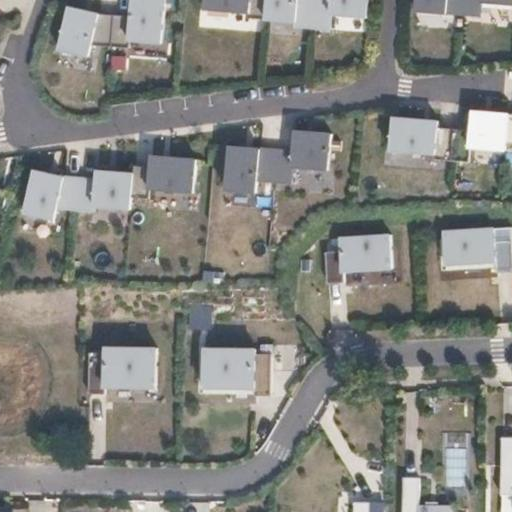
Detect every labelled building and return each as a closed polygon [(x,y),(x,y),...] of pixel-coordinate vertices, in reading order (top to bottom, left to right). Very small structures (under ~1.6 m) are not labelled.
[(134,0),(133,17),(117,16),(114,48),(132,49),(132,41),(165,44),(168,0),(134,0)] [(269,21),(270,0),(208,0),(207,11),(252,15),(251,20),(269,21)] [(270,0),(269,21),(298,24),(298,29),(315,30),(317,0),(270,0)] [(317,0),(315,30),(333,31),(334,16),(370,19),(371,0),(317,0)] [(466,16),(467,0),(419,0),(419,12),(466,16)] [(511,0),(467,0),(466,16),(483,17),(485,4),(511,6),(511,0)] [(114,48),(117,16),(101,14),(76,5),(61,46),(90,57),(94,46),(114,48)] [(509,147),(511,116),(475,113),(473,133),(457,131),(454,163),(471,164),(473,149),(509,152),(509,147)] [(454,163),(457,131),(440,130),(441,124),(395,120),(393,153),(437,156),(437,161),(454,163)] [(295,154),(279,152),(276,184),(293,185),(295,169),(330,172),(333,136),(297,133),(295,154)] [(279,152),(232,149),(228,193),(259,195),(260,182),(276,184),(279,152)] [(136,168),(136,175),(134,199),(151,201),(152,191),(196,194),(199,162),(154,158),(153,169),(136,168)] [(79,211),(82,180),(66,178),(36,172),(27,215),(57,221),(59,210),(79,211)] [(98,182),(82,180),(79,211),(97,213),(97,208),(133,211),(134,199),(136,175),(99,172),(98,182)] [(511,239),(496,231),(447,234),(449,267),(498,264),(498,273),(511,272),(511,239)] [(392,238),(343,240),(344,251),(327,253),(329,284),(378,281),(377,271),(394,270),(392,238)] [(213,306),(190,306),(190,327),(213,326),(213,306)] [(107,353),(91,353),(90,396),(107,396),(107,387),(158,388),(158,349),(107,349),(107,353)] [(272,398),(274,355),(258,355),(258,350),(207,350),(207,389),(257,389),(257,397),(272,398)] [(467,487),(469,449),(448,448),(447,486),(467,487)] [(423,482),(407,481),(406,511),(454,511),(422,511),(423,482)]
